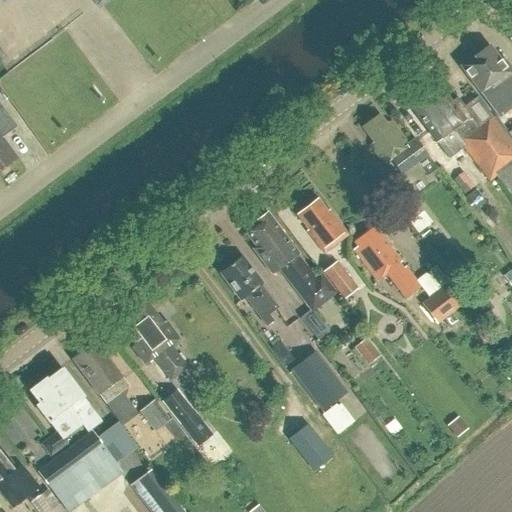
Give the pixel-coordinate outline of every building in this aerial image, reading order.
[(500,61),(489,45),(459,67),(479,93),(480,93),(483,96),(500,122),(511,114),(511,101),(504,91),(509,87),(504,80),(511,73),(511,71),(503,59),(500,61)] [(437,83),(422,94),(443,121),(441,122),(449,132),(453,130),(461,140),(460,141),(479,127),(456,97),(451,101),(437,83)] [(443,121),(422,94),(407,105),(435,143),(443,137),(451,148),(460,141),(461,140),(453,130),(449,132),(441,122),(443,121)] [(385,124),(378,115),(362,128),(373,143),(369,146),(383,165),(391,160),(402,175),(407,171),(412,178),(423,171),(425,173),(434,167),(414,139),(407,144),(390,121),(385,124)] [(460,141),(488,182),(496,177),(511,199),(511,145),(493,118),(460,141)] [(0,169),(16,158),(0,135),(0,134),(1,134),(0,133),(0,169)] [(473,187),(462,172),(453,179),(464,194),(473,187)] [(423,211),(394,176),(384,185),(413,220),(423,211)] [(486,205),(475,190),(465,196),(477,212),(486,205)] [(327,213),(317,200),(297,216),(308,230),(306,232),(320,249),(343,231),(328,211),(327,213)] [(298,254),(267,212),(242,230),(255,247),(252,249),(271,274),(279,268),(309,310),(335,292),(322,273),(315,278),(298,254)] [(407,233),(418,244),(430,232),(420,221),(407,233)] [(419,287),(374,228),(355,243),(358,247),(353,251),(375,279),(384,273),(404,299),(419,287)] [(261,284),(241,257),(220,273),(240,300),(243,298),(266,327),(274,320),(269,314),(277,308),(260,285),(261,284)] [(356,290),(336,261),(322,271),(342,300),(356,290)] [(461,305),(447,285),(420,304),(434,324),(461,305)] [(162,324),(146,303),(131,314),(133,317),(120,327),(135,345),(131,348),(144,364),(151,358),(169,381),(188,367),(170,344),(177,338),(165,322),(162,324)] [(328,332),(312,310),(301,318),(317,340),(328,332)] [(127,386),(95,342),(72,359),(104,403),(106,401),(113,410),(124,424),(138,413),(127,400),(124,396),(128,387),(127,386)] [(315,352),(290,371),(321,413),(347,394),(315,352)] [(343,361),(349,381),(369,375),(363,355),(343,361)] [(81,397),(60,368),(30,391),(39,403),(36,406),(48,422),(55,432),(39,444),(50,458),(69,443),(64,437),(80,424),(87,433),(101,422),(81,397)] [(212,434),(177,389),(160,402),(227,488),(247,473),(215,432),(212,434)] [(170,419),(154,400),(139,413),(155,432),(163,425),(176,441),(185,433),(171,418),(170,419)] [(353,422),(339,402),(321,415),(336,435),(353,422)] [(454,447),(466,439),(456,426),(445,434),(454,447)] [(51,490),(67,511),(70,511),(122,474),(91,432),(37,472),(51,490)] [(16,469),(0,447),(0,481),(4,478),(12,489),(21,482),(13,472),(16,469)] [(182,511),(151,470),(130,485),(150,511),(182,511)]
